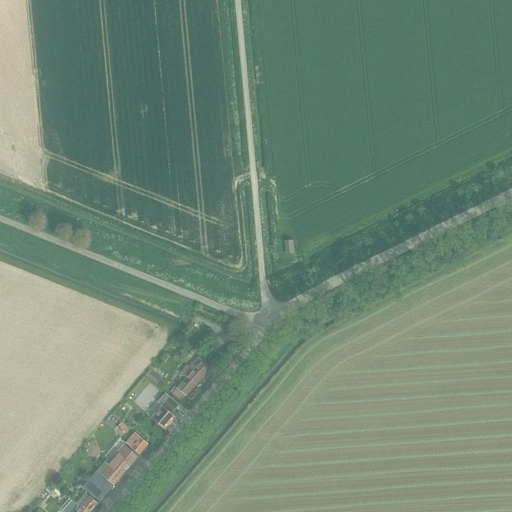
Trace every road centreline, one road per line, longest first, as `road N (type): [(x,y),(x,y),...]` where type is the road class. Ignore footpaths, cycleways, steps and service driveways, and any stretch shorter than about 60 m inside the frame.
road 1 (unclassified): [(269,325),(239,0)]
road 2 (unclassified): [(263,332),(230,311),(0,218)]
road 3 (unclassified): [(269,325),(294,303),(503,201)]
road 4 (unclassified): [(110,511),(263,332)]
